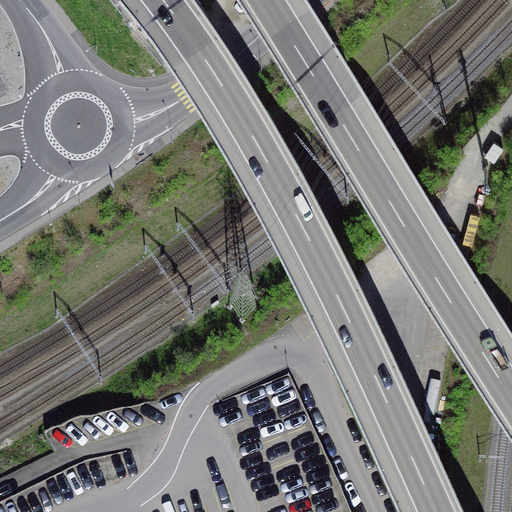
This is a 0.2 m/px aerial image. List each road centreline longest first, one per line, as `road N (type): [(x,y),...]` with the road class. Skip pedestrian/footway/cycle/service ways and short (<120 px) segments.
road 1 (motorway): [(162,0),(300,224),(435,511)]
road 2 (motorway): [(511,399),(265,0)]
road 3 (tertiary): [(132,122),(185,96),(298,0)]
